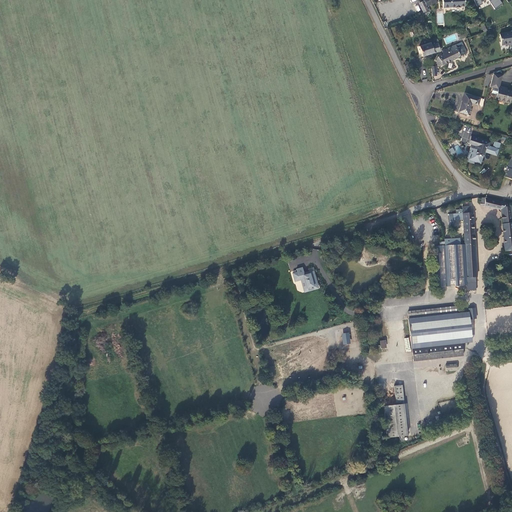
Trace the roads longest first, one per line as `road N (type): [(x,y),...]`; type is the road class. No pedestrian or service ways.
road 1 (unknown): [(81,450),(403,358)]
road 2 (track): [(366,225),(82,310)]
road 3 (unknown): [(296,497),(229,265)]
road 4 (unknown): [(472,425),(262,511)]
road 5 (unknown): [(82,310),(81,450),(137,511)]
road 6 (track): [(511,495),(489,487),(463,374),(470,355),(490,349)]
road 7 (unclassified): [(420,91),(432,137),(462,181),(473,191),(511,197)]
road 8 (track): [(490,356),(483,389),(511,484)]
